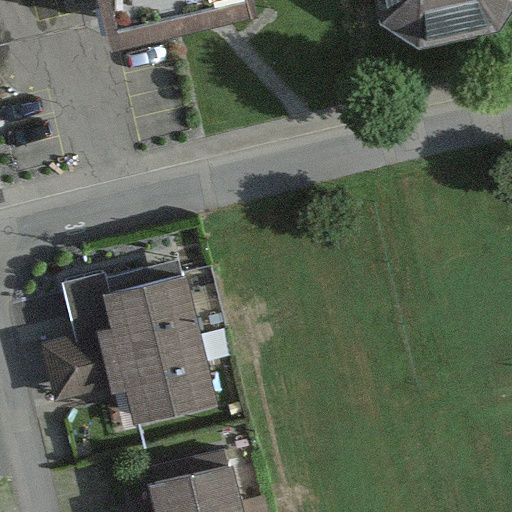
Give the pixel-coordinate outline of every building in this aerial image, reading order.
[(114,0),(120,24),(229,0),(114,0)] [(511,0),(376,0),(378,15),(423,36),(491,26),(511,3),(511,0)] [(443,258),(479,412),(511,404),(511,221),(485,228),(490,247),(443,258)] [(176,268),(109,285),(126,350),(193,333),(176,268)] [(193,333),(126,350),(143,415),(210,397),(193,333)] [(242,511),(229,458),(157,476),(165,511),(242,511)]
